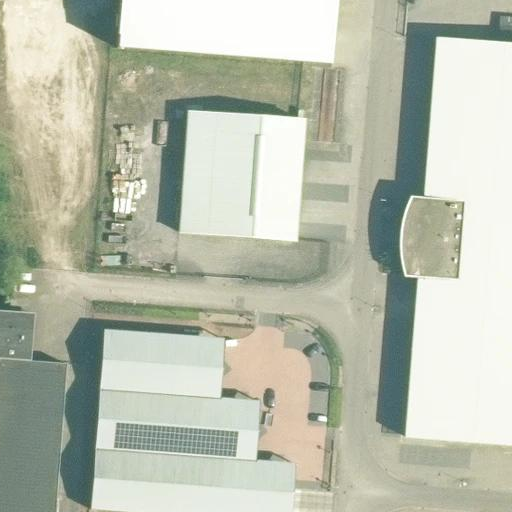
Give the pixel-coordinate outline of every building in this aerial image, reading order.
[(333,0),(119,0),(115,50),(329,67),(333,0)] [(511,45),(439,40),(426,199),(413,198),(409,209),(405,220),(402,234),(402,247),(403,266),(406,278),(420,279),(407,440),(511,447),(511,45)] [(302,122),(186,114),(177,234),(294,243),(302,122)] [(0,511),(54,511),(65,366),(28,363),(32,316),(14,314),(0,313),(0,511)] [(203,339),(102,332),(89,511),(93,511),(227,511),(229,486),(272,489),(274,464),(234,461),(238,401),(198,399),(203,339)]
